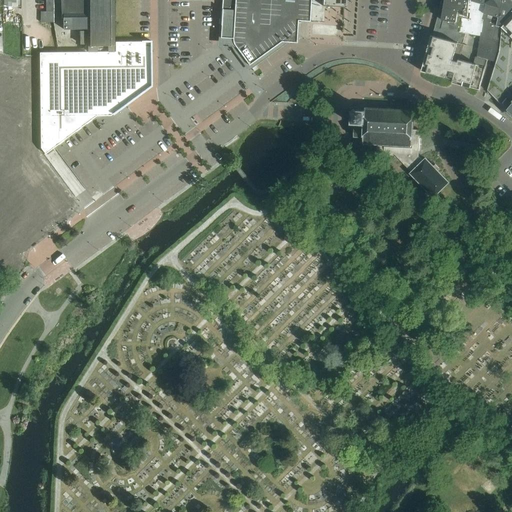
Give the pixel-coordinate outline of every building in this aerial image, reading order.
[(3,0),(4,6),(7,6),(7,11),(13,11),(13,6),(20,7),(20,0),(3,0)] [(41,23),(53,22),(52,0),(45,0),(46,11),(41,12),(41,23)] [(59,0),(61,16),(84,15),(84,0),(59,0)] [(85,0),(86,17),(86,28),(86,30),(86,44),(86,51),(97,51),(97,44),(107,44),(107,51),(113,51),(113,43),(114,43),(113,7),(113,0),(85,0)] [(249,65),(281,42),(297,42),(298,21),(310,21),(309,21),(310,20),(311,0),(222,0),(220,38),(232,38),(232,41),(233,42),(233,44),(234,45),(249,65)] [(309,21),(310,21),(324,22),(324,21),(325,5),(344,6),(345,5),(344,5),(344,0),(311,0),(310,20),(309,21)] [(442,0),(435,28),(433,36),(456,42),(460,17),(468,18),(469,0),(442,0)] [(487,5),(485,4),(485,0),(471,0),(470,19),(462,18),(460,32),(467,34),(480,36),(481,33),(482,33),(482,32),(482,28),(485,21),(483,20),(487,5)] [(482,33),(481,33),(480,36),(481,36),(481,40),(479,49),(490,52),(503,0),(485,0),(485,4),(487,5),(483,20),(485,21),(482,28),(482,32),(482,33)] [(508,20),(508,21),(511,16),(511,1),(510,0),(510,1),(508,0),(503,0),(490,52),(499,54),(500,51),(502,27),(507,22),(506,22),(508,20)] [(488,91),(506,110),(511,101),(511,16),(508,21),(508,20),(506,22),(507,22),(502,27),(500,51),(499,54),(499,56),(497,62),(488,91)] [(86,28),(86,17),(64,17),(64,29),(86,28)] [(484,74),(490,52),(479,49),(478,57),(476,57),(475,62),(460,59),(463,44),(466,34),(467,34),(460,32),(458,43),(456,42),(433,36),(431,35),(421,71),(439,76),(453,80),(452,82),(480,90),(484,74)] [(38,145),(45,154),(49,151),(54,148),(97,116),(111,116),(113,114),(120,110),(120,109),(138,95),(138,53),(143,53),(143,42),(114,43),(113,43),(113,51),(113,52),(36,53),(36,59),(37,104),(38,145)] [(0,112),(7,104),(14,72),(5,65),(8,52),(0,50),(0,112)] [(352,122),(351,122),(351,123),(352,123),(352,124),(352,125),(354,125),(354,124),(355,124),(355,128),(354,136),(363,137),(363,140),(362,142),(363,142),(363,143),(364,143),(366,143),(375,144),(377,144),(381,144),(380,154),(401,155),(401,161),(412,173),(411,174),(434,197),(449,183),(426,159),(424,161),(419,156),(420,138),(420,130),(413,130),(414,129),(414,127),(413,127),(414,122),(414,119),(414,114),(414,113),(415,112),(414,112),(414,111),(414,110),(411,110),(411,111),(403,110),(400,110),(391,109),(388,109),(379,109),(377,108),(377,109),(368,108),(365,108),(364,110),(363,110),(355,110),(355,109),(353,109),(353,111),(352,110),(351,112),(352,112),(352,114),(353,115),(354,115),(354,119),(353,119),(352,120),(352,122)] [(0,260),(16,237),(7,223),(10,221),(16,211),(24,206),(25,205),(31,209),(30,211),(46,221),(72,204),(32,144),(8,129),(0,141),(0,260)] [(381,177),(370,170),(364,178),(375,186),(381,177)]
